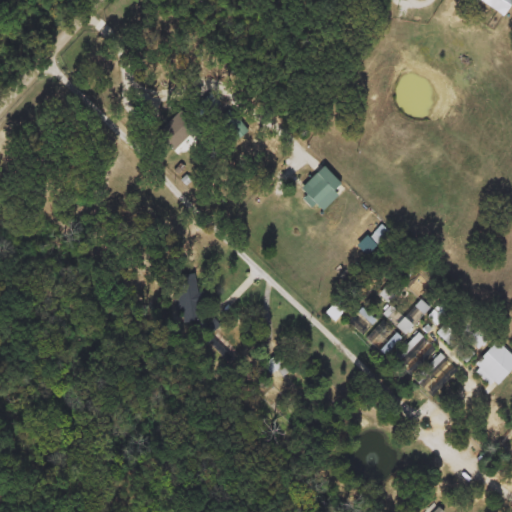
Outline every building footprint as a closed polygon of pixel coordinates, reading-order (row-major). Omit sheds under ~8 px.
[(511,0),(511,1),(503,17),(477,0),(511,0)] [(321,176),(326,172),(337,184),(332,188),(321,176)] [(372,234),(367,230),(373,222),(379,226),(372,234)] [(409,279),(398,273),(403,263),(414,269),(409,279)] [(178,276),(194,276),(195,293),(203,293),(204,322),(179,323),(178,276)] [(419,296),(409,287),(418,277),(428,286),(419,296)] [(388,304),(378,296),(387,284),(397,291),(388,304)] [(492,336),(479,351),(456,329),(469,314),(492,336)] [(395,326),(403,317),(413,326),(404,335),(395,326)] [(461,341),(453,349),(437,333),(444,326),(461,341)] [(278,370),(268,375),(262,362),(284,352),(293,371),(281,376),(278,370)]
